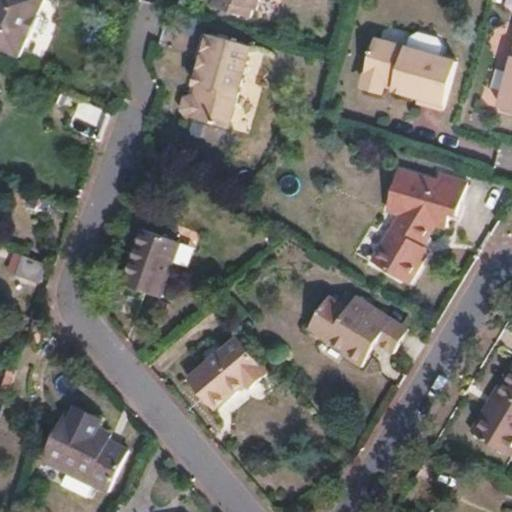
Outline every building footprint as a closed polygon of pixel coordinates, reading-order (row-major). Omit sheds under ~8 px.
[(0,0),(0,45),(20,55),(45,0),(0,0)] [(215,0),(214,8),(249,18),(252,10),(257,11),(259,0),(215,0)] [(185,98),(182,109),(188,116),(230,128),(253,46),(204,32),(197,57),(202,59),(195,83),(202,85),(199,95),(192,93),(185,98)] [(378,40),(366,81),(369,91),(379,93),(388,88),(390,82),(397,84),(396,90),(397,92),(421,99),(419,105),(444,112),(458,64),(441,59),(445,47),(439,40),(420,34),(412,39),(409,49),(378,40)] [(511,75),(503,107),(511,109),(511,75)] [(401,213),(373,259),(409,282),(432,248),(426,243),(439,224),(451,226),(455,213),(460,214),(468,181),(438,172),(436,176),(398,167),(387,208),(401,212),(401,213)] [(136,259),(126,280),(159,293),(182,238),(145,221),(144,223),(130,256),(136,259)] [(37,240),(32,253),(51,259),(59,238),(47,233),(43,243),(37,240)] [(182,245),(177,264),(190,267),(195,248),(182,245)] [(25,255),(21,267),(45,276),(49,263),(25,255)] [(121,277),(126,280),(136,259),(130,256),(121,277)] [(333,290),(314,320),(349,343),(347,346),(367,359),(382,335),(399,346),(412,325),(357,289),(349,300),(333,290)] [(239,333),(188,374),(210,402),(242,377),(249,384),(268,369),(239,333)] [(7,374),(14,377),(17,370),(10,367),(7,374)] [(511,370),(508,369),(487,407),(491,409),(507,380),(511,372),(511,370)] [(491,409),(487,407),(472,435),(511,456),(511,372),(507,380),(491,409)] [(68,412),(46,459),(73,471),(88,478),(96,481),(111,488),(130,445),(112,437),(114,431),(100,424),(105,415),(79,403),(74,412),(69,410),(68,412)] [(88,478),(73,471),(67,484),(90,495),(96,481),(88,478)]
